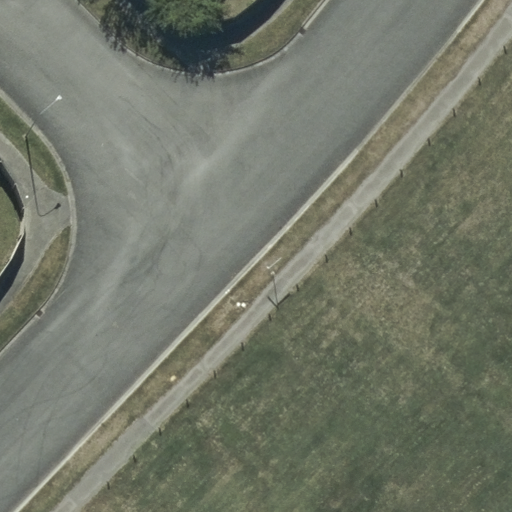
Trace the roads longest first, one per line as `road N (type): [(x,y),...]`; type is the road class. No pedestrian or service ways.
road 1 (residential): [(213,227),(428,0)]
road 2 (residential): [(0,451),(213,227)]
road 3 (residential): [(213,227),(0,15)]
